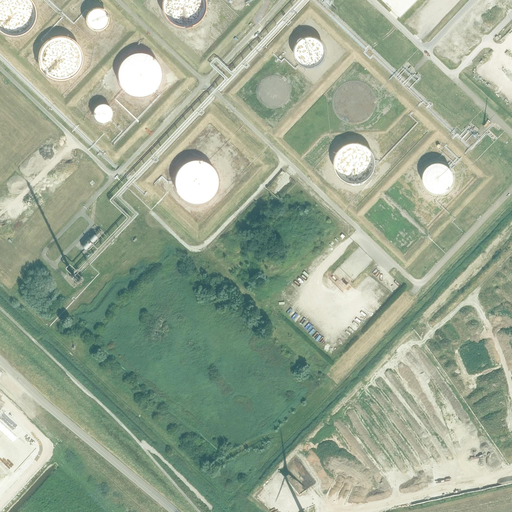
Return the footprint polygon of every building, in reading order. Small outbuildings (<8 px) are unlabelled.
[(36,18),(36,13),(36,11),(36,9),(35,7),(35,5),(34,3),(33,1),(31,0),(0,0),(0,29),(1,30),(3,32),(6,34),(10,35),(14,35),(16,35),(18,35),(20,34),(23,34),(26,32),(28,31),(30,29),(33,26),(35,22),(35,20),(36,18)] [(205,7),(205,5),(205,1),(204,0),(163,0),(163,2),(162,4),(163,8),(164,12),(164,14),(165,16),(167,18),(168,19),(171,22),(173,24),(175,25),(178,26),(179,26),(181,26),(184,27),(187,26),(188,26),(192,25),(194,24),(196,23),(199,20),(201,17),(202,16),(204,13),(205,10),(205,7)] [(107,21),(107,19),(107,17),(107,15),(106,13),(104,12),(103,10),(101,9),(99,9),(98,8),(96,8),(94,9),(92,9),(90,11),(88,13),(87,15),(87,17),(86,18),(86,21),(87,22),(88,24),(89,26),(91,27),(92,28),(94,29),(96,29),(98,29),(101,29),(103,28),(104,26),(105,25),(107,23),(107,21)] [(81,62),(81,58),(81,54),(81,52),(80,50),(79,48),(78,46),(77,44),(75,43),(73,41),(72,40),(68,38),(64,37),(63,36),(60,36),(57,36),(55,37),(52,38),(48,40),(47,41),(45,43),(42,46),(41,48),(40,49),(39,53),(38,57),(38,60),(39,62),(39,64),(40,66),(41,68),(42,69),(43,71),(44,73),(46,75),(48,76),(51,78),(55,79),(58,79),(60,79),(62,79),(64,79),(68,78),(72,76),(73,75),(75,73),(77,71),(78,69),(80,66),(81,64),(81,62)] [(324,55),(324,52),(324,50),(323,47),(322,44),(320,42),(318,40),(316,39),(313,38),(310,38),(306,38),(304,39),(301,40),(300,42),(297,44),(296,46),(295,49),(295,52),(295,54),(296,57),(297,59),(299,62),(301,64),(303,66),(305,66),(307,67),(309,67),(312,67),(315,66),(318,65),(320,63),(322,61),(323,58),(324,55)] [(159,78),(160,74),(159,70),(159,68),(158,66),(156,63),(154,59),(152,58),(150,57),(147,55),(143,53),(140,53),(138,53),(136,53),(134,53),(131,54),(128,56),(126,57),(124,59),(122,60),(121,62),(119,66),(118,70),(117,73),(117,76),(118,78),(119,82),(120,84),(121,85),(122,87),(123,89),(125,90),(127,92),(131,94),(134,95),(136,95),(138,95),(142,95),(144,94),(147,94),(150,92),(153,89),(156,86),(157,84),(158,82),(159,81),(159,78)] [(287,94),(287,91),(287,88),(286,85),(285,83),(283,80),(281,78),(278,77),(277,76),(275,76),(273,76),(270,76),(267,77),(264,78),(262,80),(260,82),(258,85),(257,87),(257,91),(257,94),(258,97),(260,99),(261,102),(264,104),(266,105),(269,106),(272,106),(275,106),(278,105),(281,104),(283,102),(285,99),(286,97),(287,94)] [(373,106),(373,102),(373,100),(373,98),(372,94),(370,91),(367,88),(365,86),(361,84),(358,83),(354,82),(351,83),(347,84),(345,84),(343,85),(340,88),(338,91),(337,92),(336,94),(334,98),(334,100),(334,102),(334,105),(335,109),(337,112),(338,114),(339,116),(342,118),(345,120),(349,121),(350,121),(353,122),(357,121),(358,121),(361,120),(364,119),(366,117),(367,116),(369,115),(370,113),(372,110),(372,108),(373,106)] [(111,114),(111,112),(111,110),(110,109),(110,107),(108,106),(107,104),(106,104),(104,103),(102,103),(100,103),(99,103),(97,104),(96,105),(94,107),(94,108),(93,110),(93,112),(93,113),(93,115),(94,117),(95,118),(96,119),(98,120),(99,121),(101,121),(103,121),(105,121),(107,120),(108,119),(109,117),(110,116),(111,114)] [(374,165),(374,163),(373,160),(373,156),(372,155),(371,153),(369,150),(367,149),(365,147),(362,145),(359,144),(357,144),(355,144),(352,144),(350,144),(347,145),(344,147),(341,149),(338,152),(337,154),(336,155),(336,157),(335,159),(335,163),(335,166),(335,169),(336,170),(337,172),(338,174),(340,177),(343,180),(347,181),(350,183),(354,183),(358,183),(362,181),(365,180),(368,178),(369,176),(371,174),(372,171),(373,168),(374,165)] [(217,184),(217,181),(216,177),(215,174),(213,170),(211,167),(208,165),(206,163),(204,162),(200,161),(196,160),(195,160),(192,161),(189,161),(188,162),(185,164),(183,165),(181,166),(179,169),(177,171),(176,173),(175,177),(175,179),(175,181),(175,183),(175,185),(176,189),(177,192),(178,193),(181,196),(184,199),(186,200),(187,201),(191,202),(195,202),(199,202),(200,202),(203,201),(206,200),(207,199),(210,197),(212,195),(213,193),(215,190),(216,186),(217,184)] [(459,186),(459,183),(459,180),(458,177),(457,175),(455,172),(452,170),(449,169),(447,168),(444,167),(443,167),(441,168),(438,168),(435,170),(433,172),(431,174),(429,177),(428,180),(428,183),(428,186),(429,189),(430,192),(432,194),(433,195),(435,196),(437,197),(440,198),(443,199),(447,198),(449,197),(452,196),(453,195),(455,194),(456,192),(458,189),(459,186)]
